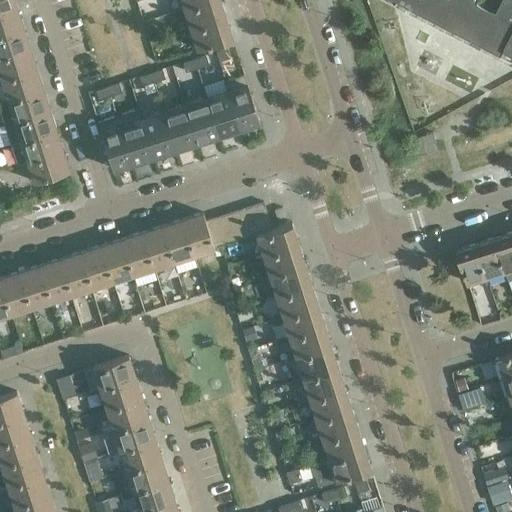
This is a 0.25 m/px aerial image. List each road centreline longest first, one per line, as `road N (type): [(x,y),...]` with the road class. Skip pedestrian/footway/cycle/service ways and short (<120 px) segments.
road 1 (unclassified): [(204,511),(143,329),(0,374)]
road 2 (unclassified): [(330,249),(417,511)]
road 3 (unclassified): [(106,213),(32,0)]
road 4 (unclassified): [(106,213),(296,159)]
road 5 (unclassified): [(250,0),(296,159)]
road 6 (unclassified): [(472,511),(428,354)]
road 7 (unclassified): [(350,143),(306,0)]
road 8 (unclassified): [(428,354),(389,227)]
road 9 (unclassified): [(389,227),(511,193)]
